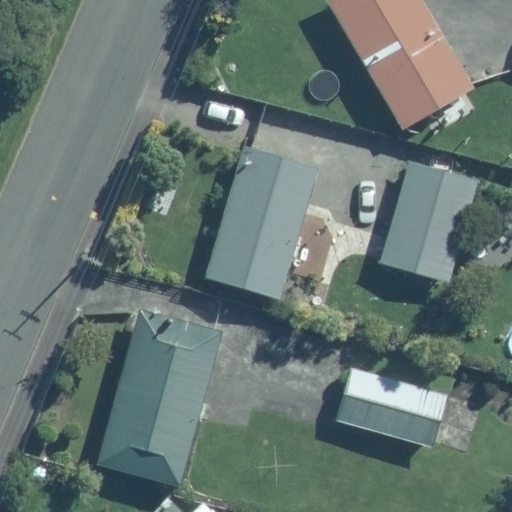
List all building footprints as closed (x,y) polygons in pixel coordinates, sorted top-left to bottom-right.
[(417,0),(323,0),(397,136),(470,96),(417,0)] [(312,176),(242,156),(205,284),(276,304),(312,176)] [(476,183),(404,164),(376,266),(447,286),(476,183)] [(221,339),(137,315),(93,468),(177,492),(221,339)] [(441,403),(350,376),(336,426),(426,452),(441,403)]
